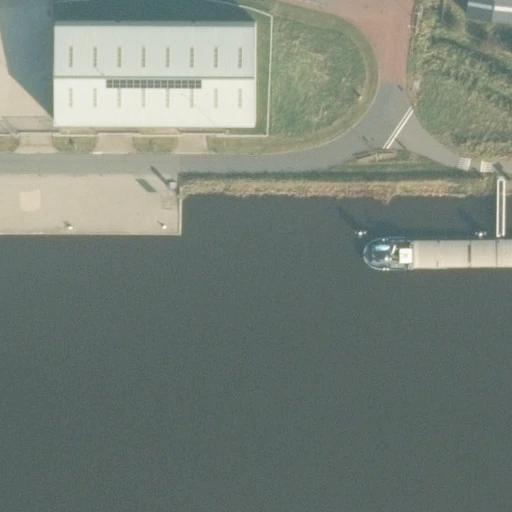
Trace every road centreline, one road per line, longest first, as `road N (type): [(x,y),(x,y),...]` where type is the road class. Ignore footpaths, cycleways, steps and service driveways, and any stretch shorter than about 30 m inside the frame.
road 1 (unclassified): [(0,164),(290,166),(342,151),(390,116)]
road 2 (unclassified): [(390,116),(460,165),(511,171)]
